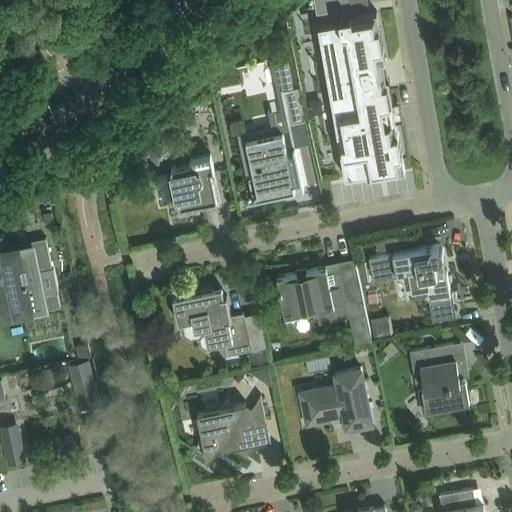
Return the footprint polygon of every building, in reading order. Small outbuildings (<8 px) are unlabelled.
[(314,0),(317,13),(368,3),(367,0),(314,0)] [(340,21),(318,25),(346,177),(367,173),(368,176),(405,169),(399,135),(396,123),(395,113),(383,44),(380,32),(378,19),(376,10),(339,17),(340,21)] [(305,117),(298,85),(283,88),(282,87),(281,87),(288,121),(305,117)] [(304,186),(296,148),(287,150),(282,130),(246,138),(252,165),(258,195),(246,197),(247,199),(295,188),(294,182),(301,180),(302,187),(304,186)] [(171,165),(173,173),(157,176),(161,197),(177,193),(180,208),(181,208),(181,206),(183,206),(184,207),(187,208),(189,209),(192,210),(194,210),(196,210),(198,210),(199,210),(197,203),(203,202),(205,208),(218,205),(211,171),(214,170),(210,152),(190,157),(191,162),(173,166),(172,165),(171,165)] [(396,231),(374,235),(376,251),(399,247),(396,231)] [(47,240),(0,250),(0,313),(59,301),(57,291),(58,290),(53,267),(52,267),(47,240)] [(454,312),(447,269),(445,270),(444,268),(442,268),(442,266),(439,266),(439,264),(438,264),(437,264),(435,264),(434,263),(432,262),(434,258),(435,258),(437,258),(438,258),(439,257),(441,257),(442,256),(442,254),(443,253),(443,252),(443,250),(443,249),(442,247),(441,246),(440,245),(439,244),(437,244),(436,244),(434,244),(432,245),(431,246),(430,247),(429,249),(429,250),(429,251),(429,252),(427,253),(427,252),(426,250),(426,249),(425,248),(424,248),(423,247),(421,247),(420,247),(393,252),(393,255),(391,255),(391,254),(390,253),(389,253),(388,252),(369,256),(373,279),(374,279),(374,278),(410,272),(413,285),(426,282),(428,289),(425,289),(425,292),(427,291),(427,294),(430,293),(434,315),(454,312)] [(297,271),(287,273),(277,275),(285,314),(316,307),(319,321),(367,311),(357,264),(327,270),(326,265),(306,269),(307,271),(297,273),(297,271)] [(227,294),(224,295),(221,296),(214,291),(212,285),(188,290),(189,293),(173,296),(178,322),(195,318),(203,322),(207,343),(224,339),(227,353),(251,348),(243,311),(231,314),(227,294)] [(426,408),(445,405),(444,402),(465,398),(467,408),(468,408),(463,377),(460,378),(459,373),(465,372),(462,356),(456,357),(453,341),(410,349),(416,381),(423,380),(425,387),(423,387),(426,408)] [(266,349),(250,352),(253,363),(269,360),(266,349)] [(269,365),(249,369),(274,385),(269,365)] [(300,389),(307,421),(332,416),(332,415),(344,412),(346,423),(349,423),(351,428),(373,424),(362,365),(336,370),(338,382),(300,389)] [(62,409),(76,407),(74,392),(60,394),(62,409)] [(271,441),(261,393),(252,408),(245,403),(246,401),(236,404),(227,398),(220,407),(197,412),(202,435),(196,444),(205,450),(207,461),(222,438),(246,455),(253,445),(271,441)] [(58,429),(37,434),(40,445),(61,440),(58,429)] [(101,457),(121,455),(118,433),(98,435),(101,457)] [(39,463),(62,462),(62,444),(42,445),(42,457),(39,457),(39,463)] [(459,468),(478,465),(477,456),(457,459),(459,468)] [(485,511),(484,502),(476,503),(473,486),(440,492),(442,509),(441,509),(441,511),(485,511)] [(386,511),(385,503),(343,511),(386,511)]
